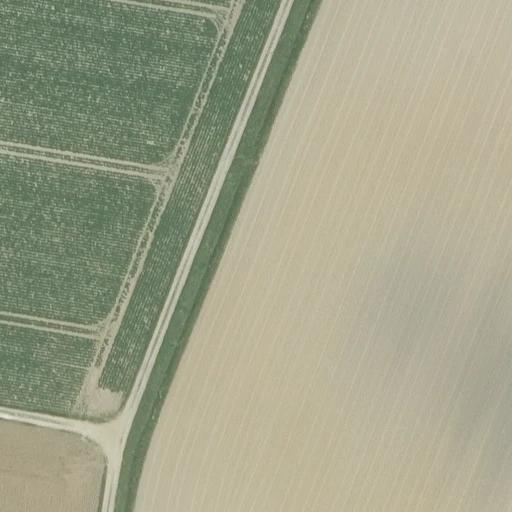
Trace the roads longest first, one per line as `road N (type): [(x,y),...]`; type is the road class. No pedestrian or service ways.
road 1 (track): [(118,511),(129,435),(301,0)]
road 2 (track): [(0,413),(129,435)]
